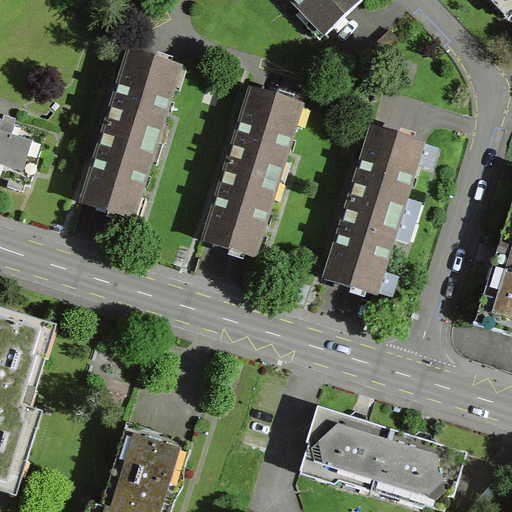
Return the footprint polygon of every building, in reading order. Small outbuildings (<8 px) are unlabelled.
[(364,0),(281,0),(324,44),(367,2),(364,0)] [(511,0),(483,0),(511,29),(511,0)] [(185,67),(129,49),(78,204),(133,223),(185,67)] [(304,103),(246,86),(201,242),(259,259),(304,103)] [(46,138),(0,122),(0,180),(29,190),(46,138)] [(426,145),(369,127),(320,279),(377,297),(426,145)] [(511,194),(472,322),(511,334),(511,194)] [(56,329),(0,311),(0,491),(18,497),(45,412),(30,408),(56,329)] [(377,495),(396,435),(319,411),(308,446),(311,447),(303,473),(377,495)] [(173,511),(194,446),(129,425),(104,505),(93,502),(89,511),(173,511)] [(467,457),(396,435),(377,495),(431,511),(449,511),(453,500),(457,501),(465,474),(462,473),(467,457)]
